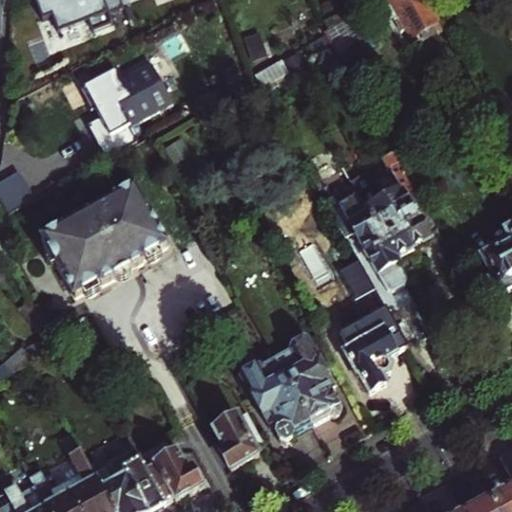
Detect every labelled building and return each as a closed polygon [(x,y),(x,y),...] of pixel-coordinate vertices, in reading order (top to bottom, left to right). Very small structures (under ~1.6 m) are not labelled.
[(27,0),(38,26),(48,23),(54,39),(84,27),(105,19),(119,13),(115,2),(114,0),(27,0)] [(427,0),(389,0),(415,44),(443,27),(427,0)] [(108,28),(105,19),(84,27),(87,36),(108,28)] [(113,70),(78,89),(85,102),(90,111),(94,108),(99,117),(86,125),(105,160),(136,143),(128,128),(172,103),(148,62),(118,79),(113,70)] [(391,173),(374,183),(412,251),(424,245),(425,241),(426,238),(437,232),(387,143),(380,147),(386,159),(385,159),(387,164),(386,165),(391,173)] [(404,278),(395,261),(356,193),(341,168),(334,172),(353,205),(342,211),(344,213),(335,218),(345,236),(353,231),(386,289),(394,291),(399,288),(403,286),(404,278)] [(18,172),(0,182),(0,200),(8,215),(35,199),(18,172)] [(412,251),(374,183),(356,193),(395,261),(401,258),(412,251)] [(158,249),(128,194),(38,243),(68,298),(113,273),(158,249)] [(486,263),(499,286),(511,278),(511,230),(510,231),(509,236),(511,241),(511,243),(488,256),(486,263)] [(345,277),(358,300),(376,290),(363,267),(345,277)] [(511,278),(499,286),(504,294),(508,296),(511,293),(511,278)] [(386,361),(409,349),(402,337),(401,335),(389,342),(385,334),(365,345),(359,334),(350,329),(345,331),(345,340),(352,352),(345,356),(359,380),(361,379),(371,397),(381,391),(389,387),(383,377),(387,378),(391,376),(391,370),(386,361)] [(402,337),(409,349),(419,366),(433,358),(416,329),(402,337)] [(293,350),(273,361),(312,430),(324,424),(329,421),(335,422),(339,420),(340,413),(329,393),(334,390),(306,340),(291,348),(293,350)] [(299,438),(312,430),(273,361),(253,372),(252,370),(238,378),(267,428),(272,425),(278,436),(276,440),(281,448),(287,450),(293,446),(294,441),(299,438)] [(259,459),(240,423),(218,435),(224,446),(218,449),(232,474),(235,473),(237,477),(239,478),(244,475),(245,471),(243,467),(249,464),(259,459)] [(133,450),(90,474),(110,511),(158,511),(165,508),(133,450)] [(110,511),(90,474),(78,454),(69,459),(78,476),(50,492),(41,475),(29,481),(34,491),(46,511),(110,511)] [(187,499),(202,491),(188,466),(182,470),(175,459),(154,470),(175,506),(187,499)] [(511,511),(511,482),(501,489),(486,497),(494,511),(511,511)] [(46,511),(34,491),(22,497),(17,489),(4,496),(9,505),(12,511),(46,511)] [(494,511),(486,497),(474,505),(461,511),(494,511)]
